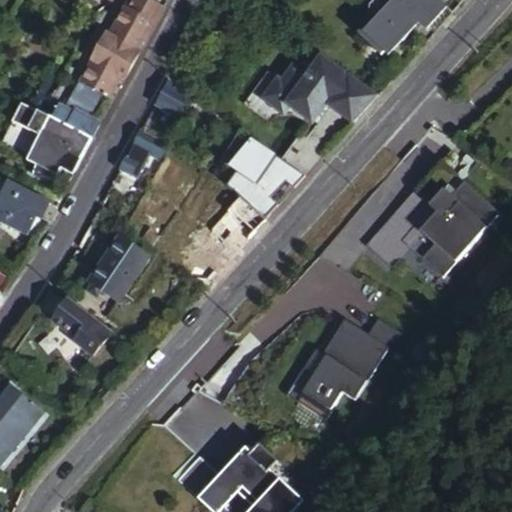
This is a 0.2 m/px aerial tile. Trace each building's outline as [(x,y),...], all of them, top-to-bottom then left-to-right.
[(119,75),(123,77),(154,23),(163,7),(149,0),(129,0),(110,35),(107,34),(82,82),(88,85),(103,93),(102,96),(104,98),(106,98),(119,77),(119,75)] [(275,0),(253,0),(253,1),(265,10),(275,0)] [(443,3),(438,0),(390,0),(363,32),(386,52),(414,19),(424,27),(443,3)] [(327,105),(350,124),(375,96),(316,51),(300,74),(284,62),(273,77),(266,88),(282,102),(308,121),(309,119),(319,105),(319,102),(324,102),(327,104),(326,105),(327,105)] [(170,78),(192,94),(201,83),(178,65),(170,78)] [(266,88),(273,77),(266,78),(255,94),(272,106),(279,106),(282,102),(266,88)] [(170,78),(161,92),(182,107),(192,94),(170,78)] [(77,86),(62,108),(71,113),(73,110),(92,121),(104,98),(102,96),(103,93),(88,85),(77,86)] [(327,104),(324,102),(319,102),(319,105),(309,119),(315,123),(327,105),(326,105),(327,104)] [(53,122),(89,138),(98,124),(92,121),(73,110),(71,113),(62,108),(57,105),(48,120),(53,122)] [(78,157),(89,138),(53,122),(48,120),(37,115),(30,128),(38,132),(23,161),(32,166),(28,174),(49,185),(57,169),(60,164),(72,170),(78,157)] [(138,132),(119,168),(131,174),(146,148),(151,151),(149,155),(163,162),(170,150),(167,148),(138,132)] [(237,200),(263,222),(276,207),(265,199),(280,182),(291,169),(253,141),(231,171),(235,174),(223,190),(237,200)] [(69,175),(72,170),(60,164),(57,169),(69,175)] [(302,178),(291,169),(280,182),(291,190),(302,178)] [(0,179),(0,221),(22,233),(31,215),(37,218),(45,202),(0,179)] [(197,244),(222,266),(263,222),(237,200),(197,244)] [(148,228),(142,236),(152,244),(157,235),(148,228)] [(116,237),(95,265),(83,280),(88,284),(85,289),(92,294),(96,289),(103,294),(93,306),(104,314),(122,290),(110,281),(134,250),(116,237)] [(95,265),(74,250),(62,268),(82,282),(83,280),(95,265)] [(47,288),(35,307),(51,318),(64,300),(47,288)] [(64,300),(51,318),(76,336),(92,315),(67,296),(64,300)] [(428,339),(438,322),(403,303),(394,320),(369,307),(350,343),(343,339),(317,386),(357,407),(372,378),(385,385),(414,331),(428,339)] [(100,346),(112,329),(92,315),(76,336),(74,339),(83,346),(89,338),(100,346)] [(23,382),(36,391),(42,383),(30,373),(23,382)] [(0,462),(1,464),(43,413),(10,388),(0,400),(0,462)] [(214,511),(295,511),(307,500),(272,468),(279,460),(257,440),(222,477),(200,456),(178,479),(214,511)]
